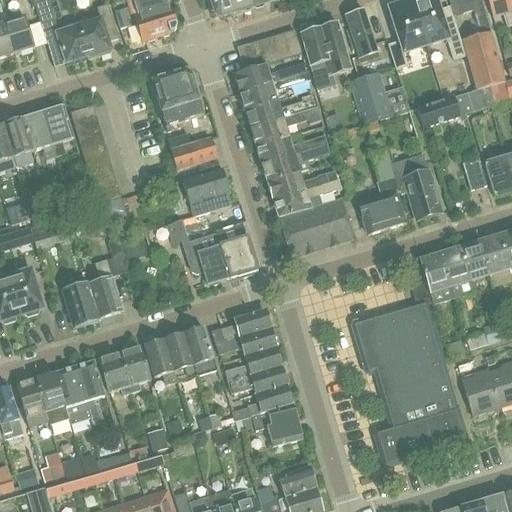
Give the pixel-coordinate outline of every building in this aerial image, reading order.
[(131,0),(136,16),(133,17),(133,18),(136,17),(167,7),(169,7),(166,0),(131,0)] [(232,16),(227,0),(206,0),(211,16),(213,15),(214,17),(220,20),(222,19),(225,20),(230,18),(232,16)] [(227,0),(232,16),(242,13),(245,14),(250,12),(252,10),(248,0),(227,0)] [(269,0),(248,0),(252,10),(255,9),(258,10),(263,8),(265,6),(271,4),(269,0)] [(435,0),(418,0),(411,2),(425,48),(448,41),(454,62),(466,59),(454,19),(442,22),(435,0)] [(479,37),(463,41),(469,71),(475,91),(471,93),(472,94),(482,91),(504,84),(505,84),(490,34),(480,0),(447,0),(451,14),(454,17),(472,12),(479,37)] [(487,0),(490,8),(500,5),(503,16),(502,17),(506,28),(511,26),(511,9),(509,2),(508,2),(507,0),(487,0)] [(40,24),(47,45),(49,53),(60,50),(65,66),(67,65),(68,68),(78,64),(79,61),(88,58),(77,24),(66,27),(67,31),(56,34),(54,28),(56,27),(48,1),(34,6),(40,24)] [(398,43),(387,47),(395,72),(406,69),(402,55),(425,48),(411,2),(404,4),(403,1),(390,5),(391,8),(388,9),(398,43)] [(96,9),(99,21),(88,24),(87,21),(77,24),(88,58),(96,56),(99,58),(109,55),(109,52),(110,51),(108,43),(118,40),(108,6),(96,9)] [(0,27),(9,56),(34,49),(47,45),(40,24),(27,28),(24,18),(5,24),(0,7),(0,27)] [(169,7),(167,7),(136,17),(133,18),(141,43),(147,41),(149,43),(154,41),(155,39),(162,37),(163,38),(168,37),(169,34),(174,33),(176,28),(170,7),(169,7)] [(114,13),(117,23),(130,19),(127,9),(114,13)] [(363,58),(362,53),(375,49),(363,11),(344,17),(358,60),(363,58)] [(133,27),(130,19),(117,23),(120,31),(133,27)] [(300,36),(313,80),(315,89),(332,84),(330,78),(350,72),(336,25),(300,36)] [(0,59),(9,56),(0,27),(0,59)] [(301,55),(294,32),(283,35),(290,59),(301,55)] [(278,62),(290,59),(283,35),(271,39),(278,62)] [(267,65),(278,62),(271,39),(260,42),(267,65)] [(255,69),(264,66),(267,65),(260,42),(248,46),(255,69)] [(236,49),(243,73),(255,69),(248,46),(236,49)] [(243,73),(233,76),(239,95),(280,82),(306,74),(307,74),(304,65),(268,75),(264,66),(255,69),(243,73)] [(161,115),(165,128),(167,134),(172,132),(170,127),(203,116),(191,75),(184,71),(151,81),(161,115)] [(243,111),(244,113),(276,103),(272,93),(310,82),(307,74),(306,74),(280,82),(239,95),(240,101),(238,102),(241,111),(243,111)] [(379,74),(364,79),(377,122),(402,115),(409,113),(401,90),(386,95),(379,74)] [(361,127),(377,122),(364,79),(348,84),(361,127)] [(505,86),(504,84),(482,91),(483,94),(481,95),(486,110),(495,107),(493,101),(507,96),(507,97),(508,97),(505,86)] [(482,91),(472,94),(471,93),(464,96),(463,97),(432,106),(416,111),(423,131),(459,119),(459,118),(479,112),(474,97),(481,95),(483,94),(482,91)] [(479,112),(486,110),(481,95),(474,97),(479,112)] [(244,113),(250,131),(317,110),(313,97),(301,101),(302,105),(279,112),(276,103),(244,113)] [(93,107),(70,114),(73,126),(97,119),(93,107)] [(52,112),(43,115),(56,159),(65,156),(62,144),(73,141),(63,109),(60,110),(58,109),(53,110),(52,112)] [(250,131),(255,148),(287,138),(285,129),(309,123),(310,126),(321,122),(317,110),(250,131)] [(424,135),(423,131),(416,111),(409,113),(402,115),(410,139),(424,135)] [(25,121),(24,121),(33,153),(42,151),(46,162),(56,159),(43,115),(33,118),(31,117),(26,118),(25,121)] [(100,130),(97,119),(73,126),(77,137),(100,130)] [(12,125),(3,127),(13,159),(33,153),(24,121),(20,122),(18,121),(13,122),(12,125)] [(0,163),(13,159),(3,127),(0,128),(0,163)] [(103,141),(100,130),(77,137),(80,149),(103,141)] [(176,174),(217,162),(210,139),(190,146),(187,136),(167,142),(170,152),(176,174)] [(255,148),(261,167),(327,146),(324,137),(289,148),(287,138),(255,148)] [(390,166),(382,140),(373,142),(377,153),(368,155),(381,198),(358,205),(367,237),(405,225),(396,194),(398,193),(391,167),(390,166)] [(107,153),(103,141),(80,149),(84,160),(107,153)] [(261,167),(266,185),(298,175),(295,166),(314,160),(314,162),(330,157),(327,146),(261,167)] [(110,164),(107,153),(84,160),(87,172),(110,164)] [(423,156),(390,166),(391,167),(398,193),(400,197),(408,195),(416,222),(440,215),(423,156)] [(486,187),(477,159),(462,163),(464,172),(470,192),(486,187)] [(486,166),(495,197),(511,191),(511,188),(504,160),(486,166)] [(114,176),(110,164),(87,172),(91,184),(114,176)] [(192,219),(206,215),(231,208),(227,196),(220,171),(181,182),(189,207),(192,219)] [(266,185),(271,202),(337,182),(334,173),(316,178),(317,179),(301,183),(298,175),(266,185)] [(118,188),(114,176),(91,184),(94,196),(118,188)] [(340,191),(337,182),(271,202),(276,219),(310,209),(307,201),(340,191)] [(68,193),(73,208),(90,203),(86,187),(68,193)] [(126,218),(118,188),(94,196),(103,225),(126,218)] [(47,200),(52,216),(67,212),(62,196),(47,200)] [(353,242),(340,202),(327,206),(340,246),(353,242)] [(327,206),(315,209),(327,249),(340,246),(327,206)] [(21,231),(33,227),(29,213),(28,213),(26,207),(22,208),(22,209),(15,211),(21,231)] [(45,208),(29,213),(33,227),(49,223),(45,208)] [(315,209),(302,213),(315,253),(327,249),(315,209)] [(68,219),(72,231),(87,227),(90,237),(104,233),(98,210),(68,218),(68,219)] [(302,213),(290,217),(303,257),(315,253),(302,213)] [(206,215),(186,221),(182,223),(188,243),(212,236),(206,215)] [(277,221),(290,261),(303,257),(290,217),(277,221)] [(74,240),(72,231),(68,219),(30,230),(37,251),(74,240)] [(190,244),(188,243),(182,223),(168,227),(174,245),(172,246),(172,247),(181,244),(182,248),(187,251),(189,258),(187,263),(191,274),(196,277),(203,275),(206,287),(208,287),(212,288),(217,286),(219,283),(230,280),(220,247),(219,248),(215,236),(190,244)] [(26,254),(37,251),(30,230),(20,233),(26,254)] [(509,270),(511,269),(511,233),(509,234),(507,233),(500,235),(499,237),(498,237),(508,270),(509,270)] [(511,283),(511,281),(509,270),(508,270),(498,237),(496,238),(493,237),(487,239),(486,241),(478,244),(488,277),(492,290),(511,283)] [(139,253),(135,239),(121,244),(126,258),(139,253)] [(247,239),(220,247),(230,280),(237,278),(238,279),(243,277),(246,278),(251,277),(253,274),(257,272),(247,239)] [(470,282),(488,277),(478,244),(469,246),(467,245),(461,247),(460,249),(458,250),(472,295),(474,294),(470,282)] [(447,253),(439,256),(453,301),(472,295),(458,250),(456,250),(454,249),(448,251),(447,253)] [(418,262),(425,283),(431,303),(433,307),(453,301),(439,256),(430,259),(428,257),(421,259),(420,262),(418,262)] [(121,313),(106,263),(106,262),(94,266),(99,283),(88,286),(98,320),(121,313)] [(8,279),(20,317),(23,316),(27,319),(38,315),(39,311),(42,310),(31,272),(8,279)] [(89,323),(98,320),(88,286),(86,286),(84,278),(63,285),(66,294),(65,294),(75,327),(77,326),(78,328),(90,325),(89,323)] [(20,317),(8,279),(0,281),(0,322),(0,323),(4,326),(15,322),(16,318),(20,317)] [(424,306),(431,303),(425,283),(411,287),(417,306),(361,323),(392,431),(377,435),(380,446),(378,446),(379,452),(381,451),(386,466),(417,457),(416,454),(463,440),(424,306)] [(211,333),(215,348),(270,330),(266,316),(259,313),(233,320),(235,327),(220,332),(220,331),(211,333)] [(484,335),(487,347),(501,343),(496,325),(483,329),(484,335)] [(203,329),(184,335),(197,378),(217,372),(203,329)] [(242,350),(245,359),(276,350),(270,330),(215,348),(218,357),(242,350)] [(184,335),(164,341),(174,373),(184,370),(186,376),(195,374),(196,379),(197,378),(184,335)] [(484,335),(466,340),(469,352),(487,347),(484,335)] [(164,341),(143,348),(153,379),(162,377),(165,388),(177,384),(173,373),(174,373),(164,341)] [(457,344),(445,347),(450,363),(462,359),(457,344)] [(141,349),(119,355),(132,395),(141,392),(139,386),(151,382),(141,349)] [(224,373),(227,386),(281,369),(276,350),(245,359),(247,367),(224,373)] [(98,362),(109,395),(121,392),(123,398),(132,395),(119,355),(98,362)] [(484,359),(487,367),(495,365),(492,357),(484,359)] [(104,398),(94,363),(74,369),(89,420),(100,417),(95,401),(104,398)] [(489,371),(488,371),(499,410),(511,405),(511,363),(501,367),(502,371),(490,374),(489,371)] [(68,421),(70,426),(89,420),(74,369),(55,375),(65,409),(68,421)] [(254,391),(255,397),(287,387),(286,387),(289,386),(286,375),(283,376),(281,369),(227,386),(230,397),(254,391)] [(471,418),(499,410),(488,371),(474,375),(475,378),(461,383),(471,418)] [(55,375),(35,381),(48,422),(49,427),(68,421),(65,409),(55,375)] [(26,420),(29,428),(48,422),(35,381),(15,387),(24,413),(26,420)] [(247,410),(233,414),(236,424),(241,422),(292,407),(287,387),(255,397),(258,405),(246,408),(247,410)] [(8,425),(19,422),(9,390),(0,392),(0,431),(3,442),(13,440),(8,425)] [(235,424),(236,424),(233,414),(231,414),(229,404),(219,421),(218,416),(210,418),(213,430),(235,424)] [(302,441),(292,407),(241,422),(244,432),(254,429),(255,433),(266,430),(272,450),(302,441)] [(210,418),(198,422),(201,433),(213,430),(210,418)] [(167,425),(168,430),(170,439),(183,436),(179,421),(167,425)] [(237,434),(244,432),(241,422),(236,424),(235,424),(237,434)] [(212,435),(216,449),(236,443),(232,429),(212,435)] [(152,454),(162,452),(167,450),(162,431),(147,435),(152,454)] [(207,441),(207,438),(205,434),(193,437),(195,445),(197,450),(204,448),(207,441)] [(128,453),(128,455),(131,464),(135,463),(148,459),(145,448),(128,453)] [(128,455),(110,460),(100,462),(103,472),(114,469),(131,464),(128,455)] [(152,460),(149,461),(148,459),(135,463),(138,473),(165,465),(163,457),(152,460)] [(66,483),(71,481),(85,477),(83,467),(80,458),(59,464),(63,479),(65,478),(66,483)] [(100,462),(83,467),(85,477),(92,475),(103,472),(100,462)] [(117,479),(138,473),(135,463),(131,464),(114,469),(117,479)] [(63,479),(59,464),(40,470),(45,485),(63,479)] [(38,485),(32,469),(19,474),(24,490),(38,485)] [(95,485),(117,479),(114,469),(103,472),(92,475),(95,485)] [(277,478),(284,500),(316,490),(310,469),(277,478)] [(74,492),(95,485),(92,475),(85,477),(71,481),(74,492)] [(0,495),(14,491),(9,478),(0,481),(0,495)] [(372,483),(370,478),(360,481),(361,487),(372,483)] [(44,489),(44,490),(47,499),(74,492),(71,481),(66,483),(44,489)] [(31,511),(50,511),(47,499),(44,490),(44,489),(26,495),(31,511)] [(270,489),(256,493),(261,507),(269,505),(274,503),(270,489)] [(256,511),(250,490),(231,496),(229,492),(234,511),(256,511)] [(284,500),(277,502),(280,511),(285,511),(287,511),(318,511),(321,508),(316,490),(284,500)] [(234,511),(229,492),(208,499),(210,505),(211,511),(234,511)] [(172,511),(167,493),(145,500),(149,511),(172,511)] [(511,511),(511,494),(502,498),(505,511),(511,511)] [(188,496),(176,499),(179,511),(211,511),(210,505),(208,499),(190,504),(188,496)] [(505,511),(502,498),(482,503),(484,511),(505,511)] [(149,511),(145,500),(124,506),(126,511),(149,511)] [(484,511),(482,503),(460,510),(460,511),(484,511)]
